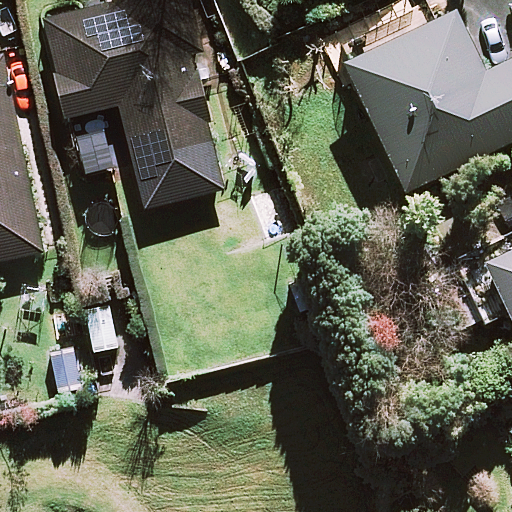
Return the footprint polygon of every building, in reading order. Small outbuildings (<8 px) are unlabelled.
[(223,189),(186,0),(101,0),(49,10),(69,112),(124,102),(144,204),(223,189)] [(511,57),(487,68),(461,8),(352,55),(405,179),(511,133),(511,57)] [(0,257),(43,249),(1,55),(0,55),(0,257)] [(511,237),(461,260),(486,317),(511,305),(511,237)] [(124,344),(116,304),(87,310),(95,350),(124,344)] [(83,352),(52,357),(58,391),(88,386),(83,352)]
